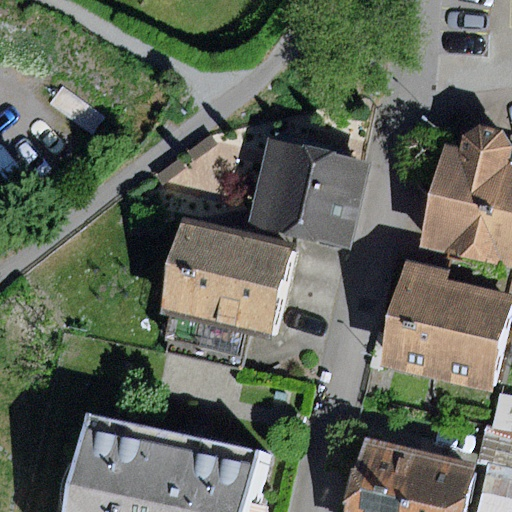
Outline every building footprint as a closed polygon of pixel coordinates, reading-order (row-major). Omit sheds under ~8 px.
[(511,269),(511,163),(510,163),(511,154),(511,146),(503,132),(481,126),(465,136),(459,149),(445,146),(420,250),(511,269)] [(351,249),(371,164),(339,156),(341,150),(269,133),(247,225),(351,249)] [(211,137),(189,153),(195,161),(217,146),(211,137)] [(178,161),(155,178),(162,186),(184,169),(178,161)] [(246,332),(270,337),(290,251),(181,226),(160,312),(175,316),(246,332)] [(380,367),(491,394),(511,306),(511,295),(447,280),(449,272),(405,262),(380,367)] [(246,332),(175,316),(169,342),(240,358),(246,332)] [(511,395),(500,393),(493,426),(511,429),(511,395)] [(245,511),(260,454),(199,440),(89,414),(66,511),(245,511)] [(348,511),(464,511),(475,468),(365,442),(348,511)] [(511,511),(511,480),(486,475),(476,511),(511,511)]
